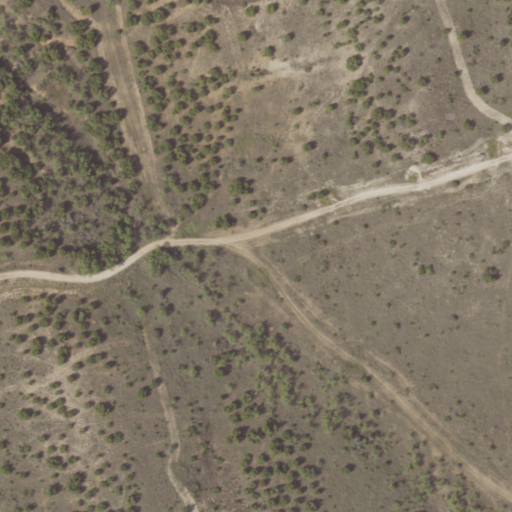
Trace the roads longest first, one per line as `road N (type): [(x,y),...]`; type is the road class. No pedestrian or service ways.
road 1 (residential): [(511,139),(212,227),(98,283),(35,241),(0,257)]
road 2 (residential): [(505,511),(470,476),(374,415),(217,267),(212,227)]
